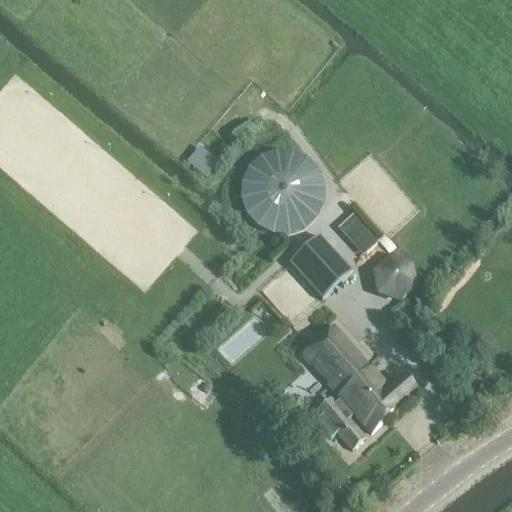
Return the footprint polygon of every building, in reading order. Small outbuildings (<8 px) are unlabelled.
[(196,154),(187,164),(206,180),(215,169),(196,154)] [(243,187),(242,203),(247,218),(259,230),(273,237),(289,237),(304,232),(316,221),(323,206),(324,190),(318,175),(307,163),(292,156),(276,156),(261,161),(249,172),(243,187)] [(356,245),(371,230),(355,214),(340,229),(356,245)] [(319,239),(289,267),(322,304),(353,275),(319,239)] [(508,274),(506,272),(485,252),(474,263),(445,296),(468,318),(497,286),(508,274)] [(411,258),(372,268),(381,303),(419,293),(411,258)] [(497,331),(511,315),(511,297),(502,287),(477,313),(497,331)] [(322,434),(329,441),(335,436),(351,453),(364,441),(347,421),(353,416),(354,417),(371,436),(416,394),(403,380),(389,392),(370,371),(371,371),(369,369),(369,370),(361,361),(361,360),(360,359),(360,360),(352,350),(351,349),(342,340),(343,340),(342,339),(333,330),(334,330),(333,329),(301,358),(340,401),(334,406),(329,402),(315,414),(320,419),(314,424),(317,428),(316,429),(321,434),(322,434)] [(194,401),(200,406),(204,402),(197,397),(194,401)]
